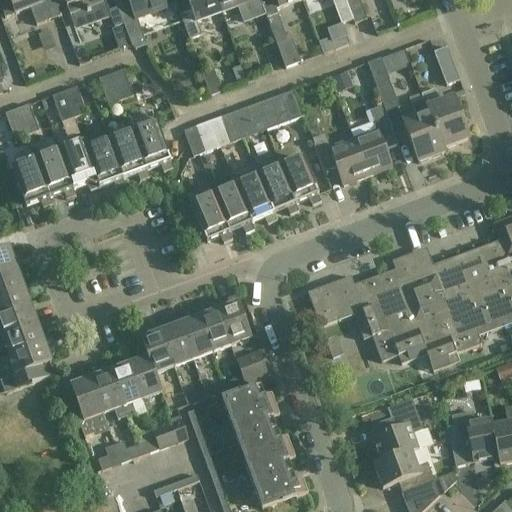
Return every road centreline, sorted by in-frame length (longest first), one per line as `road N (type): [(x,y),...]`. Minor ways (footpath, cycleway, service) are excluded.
road 1 (unknown): [(459,24),(198,121),(184,120),(118,51),(0,90)]
road 2 (residential): [(259,286),(511,185)]
road 3 (residential): [(330,511),(259,286)]
road 4 (residential): [(259,286),(222,256),(152,277),(125,272),(100,250),(84,214)]
road 5 (residential): [(511,168),(451,0)]
